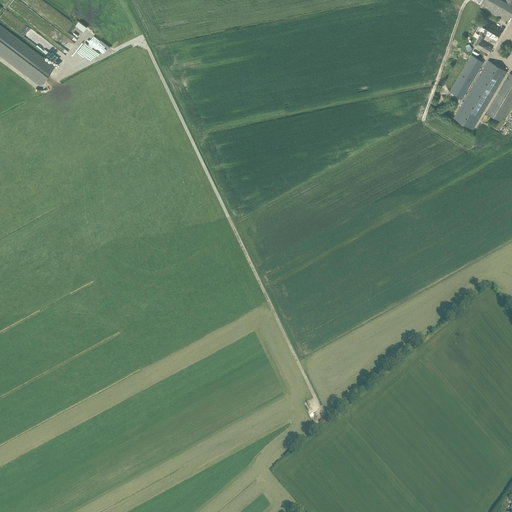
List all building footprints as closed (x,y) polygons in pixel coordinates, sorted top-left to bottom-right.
[(502,0),(483,0),(480,7),(507,22),(511,12),(511,0),(504,0),(504,1),(502,0)] [(54,66),(0,24),(0,11),(2,8),(0,6),(0,54),(40,85),(54,66)] [(482,34),(474,46),(488,54),(492,48),(482,42),(485,37),(484,37),(485,34),(496,41),(502,30),(484,19),(478,30),(481,32),(480,33),(482,34)] [(84,41),(86,37),(88,38),(91,31),(85,27),(79,39),(84,41)] [(60,46),(69,52),(74,44),(55,31),(54,32),(61,36),(59,38),(63,41),(60,46)] [(96,39),(80,56),(87,63),(103,46),(96,39)] [(471,55),(450,91),(462,98),(483,62),(471,55)] [(473,129),(507,71),(488,60),(454,118),(473,129)] [(511,74),(509,73),(486,113),(500,121),(511,101),(511,74)]
